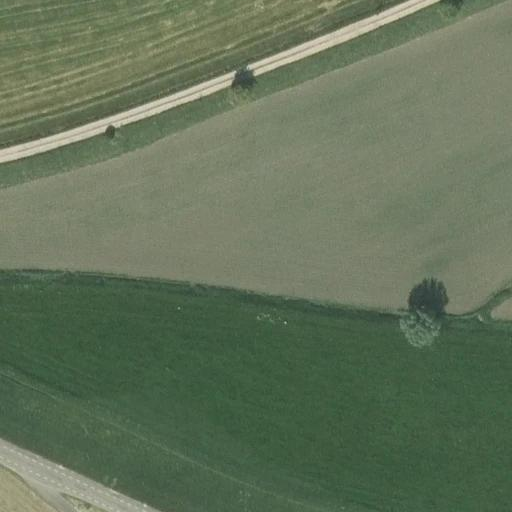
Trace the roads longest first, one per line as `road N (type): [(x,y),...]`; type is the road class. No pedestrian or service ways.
road 1 (track): [(0,157),(157,107),(421,0)]
road 2 (tertiary): [(110,511),(0,459)]
